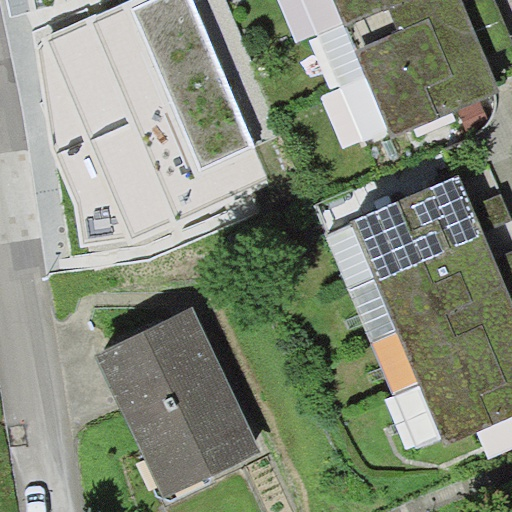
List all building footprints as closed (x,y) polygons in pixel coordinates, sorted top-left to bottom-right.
[(269,179),(190,0),(132,0),(37,42),(50,149),(75,204),(82,248),(134,238),(269,179)] [(333,0),(343,23),(399,0),(333,0)] [(399,0),(343,23),(367,75),(502,19),(494,0),(474,0),(465,4),(463,0),(399,0)] [(511,45),(511,41),(502,19),(367,75),(392,137),(502,92),(487,56),(511,45)] [(349,221),(374,278),(483,231),(511,219),(500,194),(471,206),(457,175),(349,221)] [(374,278),(398,332),(507,285),(511,282),(511,249),(494,257),(483,231),(374,278)] [(398,332),(421,387),(511,347),(511,296),(507,285),(398,332)] [(194,307),(96,354),(166,500),(264,453),(194,307)] [(511,347),(421,387),(446,443),(511,414),(511,347)]
